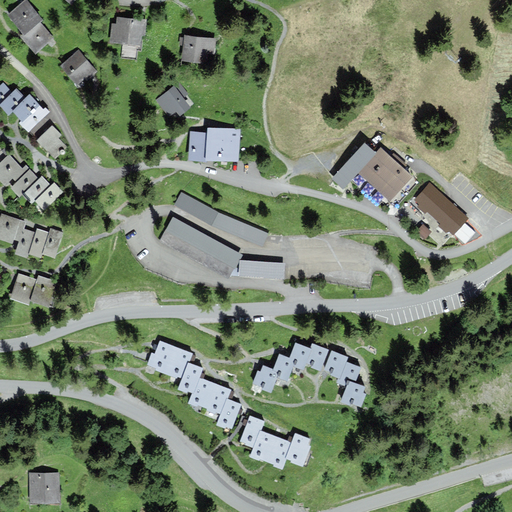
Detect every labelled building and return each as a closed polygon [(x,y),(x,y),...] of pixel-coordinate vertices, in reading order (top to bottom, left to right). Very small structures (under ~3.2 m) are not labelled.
[(10,14),(25,32),(38,22),(41,19),(26,1),(10,14)] [(145,20),(114,18),(112,41),(139,43),(140,34),(144,34),(145,20)] [(51,37),(38,22),(25,32),(22,35),(35,51),(51,37)] [(214,52),(215,39),(186,36),(186,38),(181,38),(181,43),(185,44),(184,59),(204,61),(205,51),(214,52)] [(95,71),(78,51),(62,65),(78,83),(86,76),(87,78),(95,71)] [(29,129),(47,112),(44,109),(43,110),(29,96),(25,99),(16,90),(12,94),(3,84),(0,87),(0,103),(10,113),(14,109),(25,120),(23,122),(29,129)] [(186,94),(180,86),(175,89),(174,87),(159,99),(171,115),(173,118),(188,106),(182,97),(186,94)] [(60,135),(52,127),(39,140),(55,157),(65,148),(56,138),(60,135)] [(237,160),(239,130),(210,128),(209,134),(192,133),(190,158),(204,159),(204,158),(237,160)] [(363,143),(330,180),(340,189),(373,151),(363,143)] [(411,175),(381,149),(360,172),(390,199),(411,175)] [(22,170),(10,156),(0,164),(0,176),(5,182),(12,175),(15,178),(27,168),(25,166),(22,170)] [(12,187),(21,196),(24,193),(38,179),(30,170),(12,187)] [(24,193),(33,202),(36,199),(50,185),(41,176),(38,179),(24,193)] [(54,181),(50,185),(36,199),(45,208),(62,190),(54,181)] [(467,218),(430,184),(416,199),(421,204),(419,206),(424,212),(427,209),(442,223),(440,225),(446,231),(449,229),(453,233),(467,218)] [(269,232),(185,194),(179,207),(263,245),(269,232)] [(18,239),(24,222),(3,215),(0,224),(0,237),(11,241),(12,237),(18,239)] [(174,218),(162,240),(230,277),(236,266),(242,254),(174,218)] [(430,232),(423,225),(417,231),(424,238),(430,232)] [(27,256),(29,252),(36,233),(24,229),(16,252),(27,256)] [(49,234),(37,229),(36,233),(29,252),(40,256),(42,252),(49,234)] [(51,229),(49,234),(42,252),(54,257),(62,233),(51,229)] [(29,303),(31,299),(37,281),(20,275),(12,297),(29,303)] [(56,282),(39,276),(37,281),(31,299),(48,304),(56,282)] [(181,376),(186,363),(189,353),(161,342),(156,355),(153,353),(149,364),(181,376)] [(312,343),(310,349),(296,344),(290,358),(279,354),(274,369),(262,364),(253,385),(270,392),(275,379),(276,376),(287,380),(292,369),(293,366),(303,369),(305,364),(319,369),(327,349),(312,343)] [(345,386),(340,400),(359,407),(364,393),(361,392),(363,385),(354,382),(359,367),(345,362),(347,356),(332,350),(324,371),(338,377),(337,380),(336,383),(342,385),(345,386)] [(190,402),(206,407),(215,384),(200,379),(202,374),(198,373),(200,368),(189,364),(181,387),(189,390),(194,392),(190,402)] [(225,400),(229,389),(215,384),(206,407),(222,413),(218,423),(230,427),(239,405),(225,400)] [(251,455),(266,461),(276,437),(259,430),(262,421),(252,417),(242,441),(255,446),(251,455)] [(276,438),(276,437),(266,461),(268,461),(282,467),(286,457),(302,464),(308,447),(306,446),(309,439),(296,434),(292,444),(276,438)] [(57,474),(29,474),(29,503),(57,503),(57,474)]
